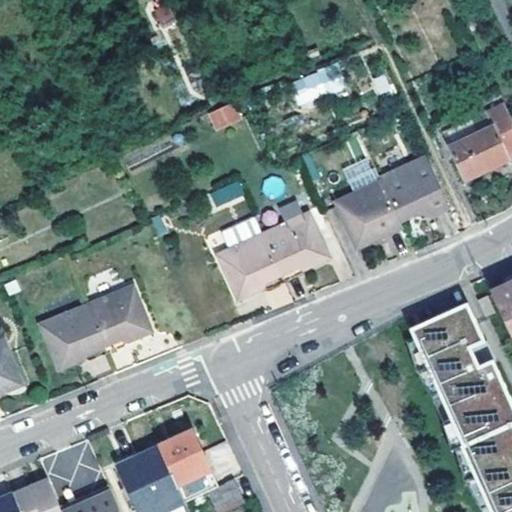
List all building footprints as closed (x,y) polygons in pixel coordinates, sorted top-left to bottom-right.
[(290,79),(298,104),(347,89),(339,64),(290,79)] [(511,121),(500,96),(441,124),(468,180),(511,159),(511,121)] [(233,105),(211,116),(218,129),(240,118),(233,105)] [(387,183),(403,219),(432,206),(437,215),(438,217),(452,209),(431,160),(385,180),(387,183)] [(237,179),(208,194),(216,209),(245,193),(237,179)] [(403,219),(387,183),(340,204),(361,249),(408,228),(403,219)] [(278,206),(284,221),(305,212),(298,197),(278,206)] [(403,219),(408,228),(437,215),(432,206),(403,219)] [(264,230),(282,269),(297,262),(305,262),(329,251),(310,210),(305,212),(284,221),(264,230)] [(222,228),(230,246),(264,230),(256,212),(222,228)] [(238,292),(262,282),(265,276),(282,269),(264,230),(230,246),(218,251),(238,292)] [(301,269),(305,262),(297,262),(282,269),(286,276),(301,269)] [(265,276),(262,282),(270,284),(286,276),(282,269),(265,276)] [(511,282),(495,290),(511,328),(511,282)] [(89,309),(107,348),(122,341),(128,343),(154,331),(134,288),(89,309)] [(495,313),(488,296),(477,300),(484,318),(495,313)] [(511,511),(511,394),(479,320),(473,308),(416,335),(468,452),(467,452),(493,511),(511,511)] [(89,309),(43,330),(63,372),(87,361),(90,355),(107,348),(89,309)] [(107,348),(111,356),(126,349),(128,343),(122,341),(107,348)] [(0,348),(0,399),(24,389),(5,346),(0,348)] [(90,355),(87,361),(93,364),(111,356),(107,348),(90,355)] [(193,434),(160,448),(185,502),(211,491),(217,488),(193,434)] [(141,511),(164,511),(185,502),(160,448),(121,467),(141,511)] [(13,494),(20,511),(63,511),(60,504),(49,478),(13,494)] [(220,511),(229,511),(247,504),(236,479),(217,488),(211,491),(220,511)] [(63,511),(112,490),(108,483),(60,504),(63,511)] [(63,511),(121,511),(112,490),(63,511)] [(20,511),(13,494),(0,499),(0,511),(20,511)]
